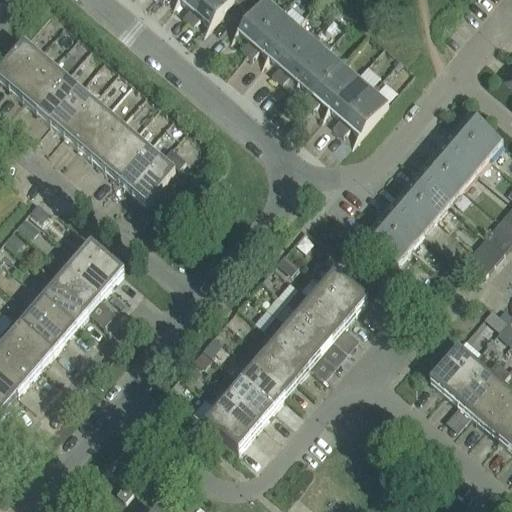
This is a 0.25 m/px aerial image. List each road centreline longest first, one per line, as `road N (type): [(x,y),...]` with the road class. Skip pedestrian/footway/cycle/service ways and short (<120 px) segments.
road 1 (residential): [(107,419),(191,489),(230,497),(254,490),(357,378)]
road 2 (residential): [(307,181),(99,0)]
road 3 (residential): [(51,485),(28,458),(31,440),(152,284)]
road 4 (residential): [(152,284),(0,152)]
road 5 (residential): [(357,378),(508,511)]
road 6 (residential): [(307,181),(367,185),(451,83)]
road 7 (residential): [(192,317),(307,181)]
road 8 (residential): [(107,419),(192,317)]
